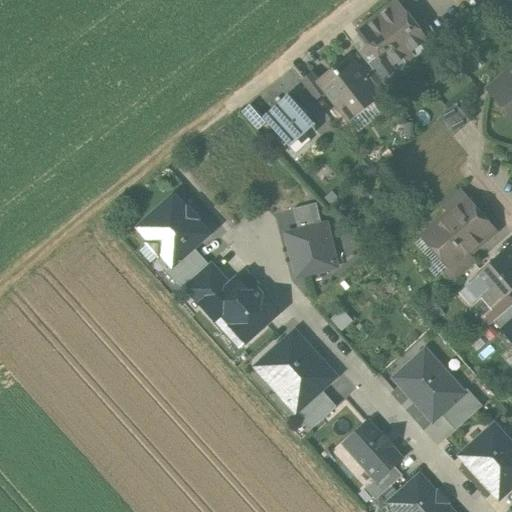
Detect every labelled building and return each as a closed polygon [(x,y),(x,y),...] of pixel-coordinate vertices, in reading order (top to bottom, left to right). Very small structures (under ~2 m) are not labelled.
[(397,5),(378,20),(407,57),(425,44),(426,43),(415,28),(397,5)] [(407,57),(378,20),(359,34),(377,58),(389,72),(390,71),(407,57)] [(439,40),(424,21),(415,28),(426,43),(425,44),(429,48),(439,40)] [(389,72),(377,58),(368,65),(383,84),(393,76),(390,71),(389,72)] [(379,100),(348,59),(318,82),(336,104),(340,101),(351,115),(363,106),(366,110),(379,100)] [(320,87),(307,70),(297,77),(311,95),(320,87)] [(511,73),(492,90),(511,112),(511,73)] [(314,125),(290,98),(265,121),(267,123),(289,148),(314,125)] [(265,121),(251,105),(242,113),(258,131),(267,123),(265,121)] [(471,123),(455,105),(437,120),(453,138),(471,123)] [(459,192),(441,207),(449,216),(449,217),(467,201),(459,192)] [(195,249),(210,237),(175,198),(136,233),(170,272),(195,249)] [(467,201),(449,217),(449,216),(426,236),(441,253),(436,257),(448,270),(449,271),(468,254),(469,255),(494,233),(467,201)] [(299,233),(322,228),(316,204),(293,210),(299,233)] [(299,233),(287,236),(297,277),(335,268),(325,227),(322,228),(299,233)] [(184,287),(209,265),(195,249),(170,272),(184,287)] [(511,290),(511,253),(510,251),(472,285),(492,308),(511,290)] [(468,254),(449,271),(448,270),(443,274),(452,285),(476,264),(469,255),(468,254)] [(229,287),(209,265),(184,287),(204,310),(229,287)] [(236,280),(229,287),(204,310),(222,330),(224,328),(232,329),(246,344),(278,315),(250,284),(245,289),(236,280)] [(503,332),(511,324),(511,307),(494,323),(502,333),(503,332)] [(511,324),(503,332),(511,342),(511,324)] [(300,411),(321,392),(334,380),(312,356),(314,355),(295,333),(259,365),(299,409),(300,411)] [(435,421),(441,415),(464,396),(462,393),(425,352),(412,364),(410,374),(398,384),(410,398),(413,396),(435,421)] [(336,408),(321,392),(300,411),(299,409),(294,414),(310,432),(336,408)] [(464,396),(441,415),(455,432),(483,408),(471,395),(462,393),(464,396)] [(380,437),(369,424),(345,446),(376,481),(377,482),(393,467),(401,460),(391,449),(392,448),(382,436),(380,437)] [(511,449),(494,430),(461,459),(496,499),(511,484),(511,449)] [(403,477),(393,467),(377,482),(376,481),(365,490),(375,501),(403,477)] [(449,511),(419,478),(390,503),(397,511),(449,511)]
